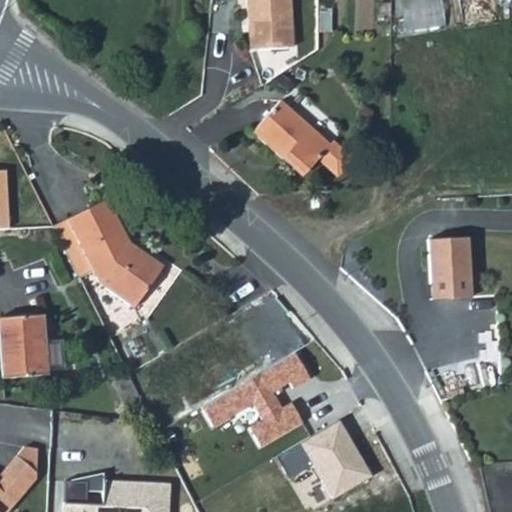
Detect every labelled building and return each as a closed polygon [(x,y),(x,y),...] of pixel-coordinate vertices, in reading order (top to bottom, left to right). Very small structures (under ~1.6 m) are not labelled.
[(291,47),(288,0),(244,0),(246,24),(249,24),(251,49),(291,47)] [(336,144),(286,105),(259,139),(290,163),(292,159),(312,175),(336,144)] [(114,293),(134,308),(166,268),(129,239),(107,196),(66,217),(98,281),(99,282),(91,292),(107,302),(114,293)] [(87,294),(91,292),(99,282),(98,281),(66,217),(52,225),(87,294)] [(437,238),(440,298),(480,296),(477,236),(437,238)] [(40,315),(0,317),(0,370),(0,378),(43,375),(40,315)] [(121,391),(117,394),(123,405),(138,397),(127,375),(115,380),(121,391)] [(230,511),(314,511),(269,423),(203,456),(230,511)] [(0,511),(5,511),(33,479),(35,449),(22,447),(0,472),(0,511)] [(61,486),(59,511),(162,511),(164,491),(99,488),(98,510),(82,509),(83,487),(61,486)]
